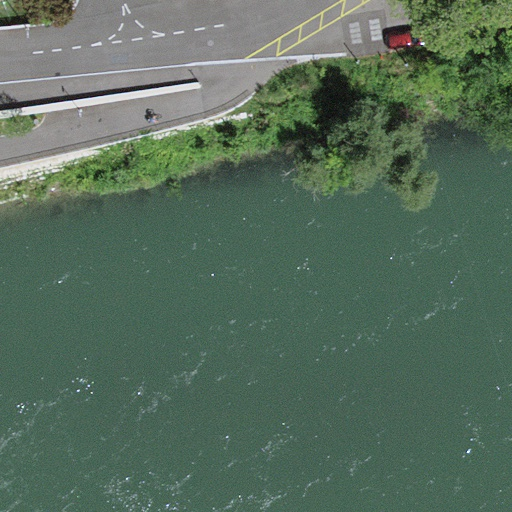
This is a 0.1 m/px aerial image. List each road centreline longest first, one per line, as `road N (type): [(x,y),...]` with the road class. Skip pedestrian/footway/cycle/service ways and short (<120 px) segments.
road 1 (residential): [(148,46),(299,0)]
road 2 (residential): [(0,58),(148,46)]
